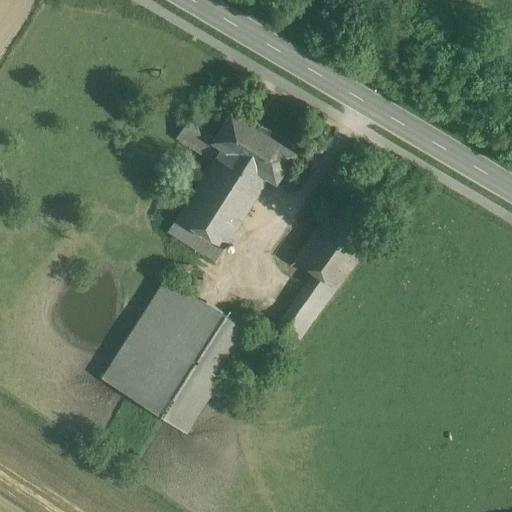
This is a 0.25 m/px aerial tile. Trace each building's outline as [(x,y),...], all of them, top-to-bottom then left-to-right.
[(293,154),(232,115),(216,140),(215,141),(270,176),(276,180),(293,154)] [(270,176),(215,141),(216,140),(188,122),(176,139),(214,163),(169,232),(204,255),(205,255),(216,261),(270,176)] [(379,231),(337,202),(295,260),(315,273),(337,289),(379,231)] [(315,273),(278,324),(300,340),(337,289),(315,273)] [(251,332),(167,278),(102,379),(187,433),(251,332)]
